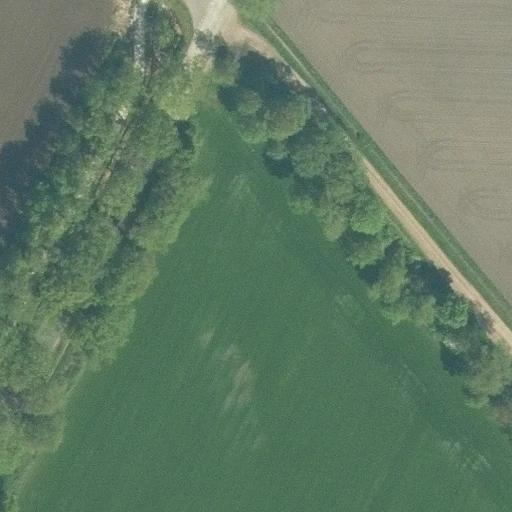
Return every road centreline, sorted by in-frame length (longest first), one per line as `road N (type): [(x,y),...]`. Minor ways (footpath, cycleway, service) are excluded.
road 1 (primary): [(0,428),(223,8)]
road 2 (track): [(511,350),(223,8)]
